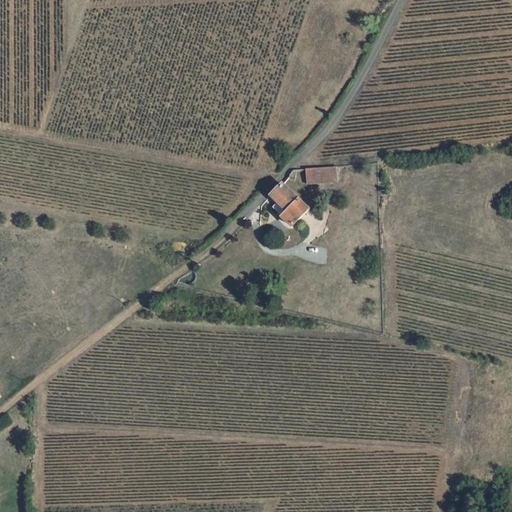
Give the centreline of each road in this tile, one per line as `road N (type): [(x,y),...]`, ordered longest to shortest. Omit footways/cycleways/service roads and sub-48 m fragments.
road 1 (track): [(0,411),(241,219)]
road 2 (unclassified): [(241,219),(326,132),(401,0)]
